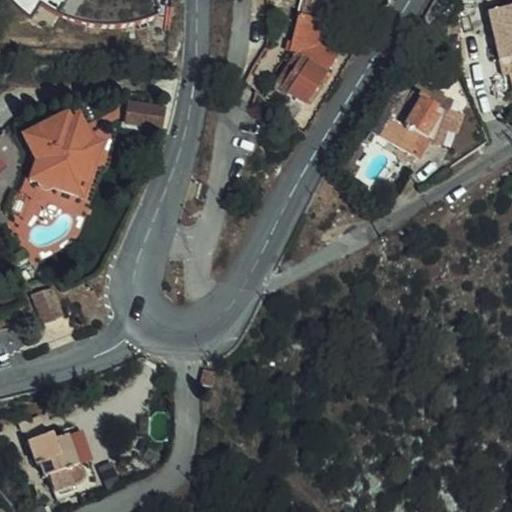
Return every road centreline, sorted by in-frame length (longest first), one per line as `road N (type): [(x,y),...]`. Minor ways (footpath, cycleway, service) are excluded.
road 1 (tertiary): [(411,0),(227,309),(185,333),(146,317)]
road 2 (tertiary): [(146,317),(134,296),(136,267),(190,110),(195,0)]
road 3 (residential): [(0,382),(81,361),(116,345),(146,317)]
